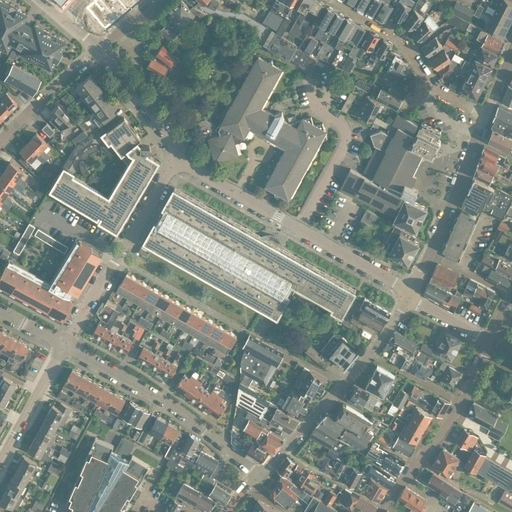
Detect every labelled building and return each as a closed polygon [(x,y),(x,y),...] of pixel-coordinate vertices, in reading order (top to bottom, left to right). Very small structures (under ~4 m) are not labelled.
[(90,5),(86,9),(104,30),(115,21),(97,0),(96,0),(94,2),(90,5)] [(97,0),(115,21),(126,12),(116,0),(97,0)] [(116,0),(126,12),(137,3),(135,0),(116,0)] [(189,9),(181,0),(165,14),(171,21),(167,25),(167,24),(160,30),(169,41),(176,35),(174,32),(189,19),(191,19),(193,18),(193,16),(196,13),(200,17),(201,16),(204,19),(209,15),(192,6),(189,9)] [(214,10),(219,0),(197,0),(202,5),(214,10)] [(283,0),(277,0),(272,8),(276,11),(277,11),(282,3),(281,3),(283,0)] [(277,11),(276,11),(276,12),(280,14),(288,1),(294,5),(296,0),(283,0),(281,3),(282,3),(277,11)] [(314,0),(301,0),(297,7),(302,10),(290,32),(300,37),(305,29),(304,28),(299,25),(314,0)] [(314,10),(315,11),(320,14),(325,5),(316,0),(314,0),(299,25),(304,28),(314,10)] [(369,0),(365,7),(375,13),(382,0),(369,0)] [(382,0),(375,13),(384,19),(392,5),(386,2),(387,0),(382,0)] [(398,6),(392,15),(394,16),(393,17),(394,17),(398,20),(398,19),(402,21),(411,7),(414,1),(412,0),(394,0),(393,4),(398,6)] [(418,0),(413,9),(415,10),(405,23),(406,24),(405,24),(409,27),(409,26),(413,29),(423,17),(423,16),(422,15),(424,13),(420,9),(427,1),(425,0),(418,0)] [(462,3),(456,0),(455,3),(450,11),(456,15),(462,3)] [(511,16),(511,1),(508,0),(501,0),(497,8),(511,16)] [(65,42),(39,28),(34,25),(31,30),(21,25),(27,15),(15,9),(13,11),(9,8),(10,6),(0,1),(0,49),(6,53),(11,45),(20,50),(18,54),(49,71),(65,42)] [(456,15),(462,18),(468,6),(462,3),(456,15)] [(323,22),(314,36),(319,39),(320,40),(324,32),(336,11),(327,6),(319,20),(323,22)] [(474,9),(468,6),(462,18),(468,21),(474,9)] [(492,18),(507,27),(511,17),(511,16),(497,8),(492,18)] [(262,22),(276,30),(283,18),(269,10),(262,22)] [(337,30),(345,16),(336,11),(324,32),(320,40),(325,42),(328,36),(327,35),(327,34),(331,27),(337,30)] [(446,22),(447,22),(465,30),(466,28),(477,34),(476,37),(483,40),(481,45),(489,49),(489,48),(498,52),(504,40),(470,23),(450,13),(446,22)] [(421,41),(433,30),(438,27),(428,15),(424,21),(425,22),(413,33),(414,34),(413,35),(417,39),(418,38),(421,41)] [(286,26),(287,26),(290,20),(285,17),(281,23),(286,26)] [(342,34),(335,47),(339,49),(343,44),(355,23),(347,18),(339,33),(342,34)] [(502,36),(507,27),(492,18),(487,28),(502,36)] [(281,23),(276,33),(281,36),(286,26),(281,23)] [(365,28),(355,23),(343,44),(346,46),(350,39),(357,43),(365,28)] [(380,37),(370,31),(355,56),(360,58),(366,47),(372,50),(380,37)] [(276,33),(266,48),(267,48),(288,61),(289,60),(296,48),(297,47),(297,46),(281,36),(276,33)] [(306,35),(298,49),(309,55),(317,41),(306,35)] [(436,37),(422,47),(422,48),(422,49),(424,52),(425,52),(428,57),(442,47),(436,37)] [(385,59),(387,55),(389,52),(390,51),(390,50),(393,44),(384,39),(376,52),(374,51),(367,63),(372,65),(375,59),(378,60),(380,56),(385,59)] [(452,42),(447,39),(444,44),(456,51),(459,45),(452,42)] [(360,46),(355,43),(350,53),(355,55),(360,46)] [(168,66),(176,56),(162,45),(155,55),(168,66)] [(489,49),(481,45),(478,52),(465,45),(463,50),(492,65),(497,54),(489,50),(489,49)] [(219,46),(216,51),(223,55),(226,50),(219,46)] [(296,48),(289,60),(308,72),(316,59),(309,55),(298,49),(296,48)] [(17,53),(11,50),(8,55),(13,58),(17,53)] [(390,51),(389,52),(387,55),(395,60),(389,71),(394,74),(393,77),(401,82),(404,76),(408,68),(406,68),(406,67),(408,64),(400,60),(401,58),(400,56),(390,51)] [(451,60),(444,51),(431,60),(437,69),(451,60)] [(356,60),(349,56),(342,68),(349,72),(356,60)] [(283,119),(282,112),(275,114),(274,115),(260,107),(281,69),(272,64),(273,63),(272,59),(268,60),(267,62),(258,57),(218,130),(220,136),(209,139),(215,161),(237,155),(234,144),(240,142),(243,136),(244,136),(249,127),(265,135),(263,139),(269,142),(271,139),(287,147),(265,185),(275,191),(274,192),(275,195),(278,194),(279,193),(288,198),(320,141),(327,139),(325,132),(325,131),(324,130),(322,123),(316,125),(313,124),(311,117),(304,119),(303,118),(302,119),(289,123),(283,120),(283,119)] [(154,59),(148,68),(163,77),(169,68),(154,59)] [(325,65),(316,59),(314,63),(320,67),(323,68),(325,65)] [(462,59),(461,63),(463,64),(486,77),(491,67),(475,59),(473,65),(462,59)] [(4,77),(32,92),(39,79),(11,64),(4,77)] [(463,64),(461,68),(467,71),(464,76),(482,86),(486,77),(463,64)] [(441,70),(439,72),(442,77),(447,73),(456,77),(455,78),(463,82),(460,88),(461,89),(462,90),(464,92),(466,91),(472,94),(473,96),(475,97),(478,96),(479,94),(479,91),(482,86),(464,76),(453,71),(453,70),(449,65),(441,70)] [(90,75),(75,87),(81,95),(97,84),(98,82),(93,76),(92,77),(90,75)] [(393,79),(387,91),(381,88),(376,97),(396,108),(402,98),(403,98),(408,87),(393,79)] [(511,82),(510,85),(509,84),(501,101),(511,105),(511,82)] [(88,103),(103,92),(97,84),(81,95),(88,103)] [(94,111),(109,99),(103,92),(88,103),(94,111)] [(349,92),(345,99),(351,102),(355,95),(349,92)] [(67,106),(71,102),(65,94),(61,98),(67,106)] [(17,105),(14,103),(7,95),(0,102),(0,106),(8,114),(17,105)] [(365,103),(361,111),(359,113),(371,119),(380,102),(367,95),(363,102),(365,103)] [(109,99),(94,111),(97,115),(93,119),(99,127),(115,115),(111,110),(115,107),(109,99)] [(69,107),(73,113),(77,110),(73,104),(69,107)] [(52,116),(49,120),(59,130),(70,119),(57,105),(49,113),(52,116)] [(492,124),(492,125),(492,126),(493,127),(511,136),(511,111),(498,105),(493,119),(495,120),(493,123),(492,123),(492,124)] [(441,132),(422,122),(420,128),(417,127),(419,122),(399,112),(388,135),(381,131),(370,135),(374,146),(377,148),(364,173),(363,173),(370,177),(370,178),(350,169),(340,190),(355,197),(355,196),(393,215),(393,216),(394,216),(397,209),(399,210),(394,220),(416,231),(427,208),(412,201),(414,197),(418,190),(412,187),(417,178),(411,175),(416,166),(417,166),(416,165),(421,156),(422,157),(422,156),(421,156),(423,151),(433,156),(441,141),(437,139),(441,132)] [(77,115),(73,118),(77,123),(81,120),(77,115)] [(48,190),(55,195),(56,192),(66,197),(64,200),(78,208),(79,206),(89,211),(87,214),(94,218),(97,214),(99,216),(97,220),(113,230),(116,225),(119,227),(127,213),(124,212),(130,202),(133,204),(141,190),(138,188),(144,179),(147,181),(155,167),(152,165),(155,160),(144,154),(146,151),(147,151),(148,151),(149,151),(149,150),(150,150),(150,149),(150,148),(149,148),(149,147),(148,147),(147,147),(139,146),(136,143),(140,140),(135,133),(132,135),(125,126),(128,124),(123,118),(100,135),(107,144),(112,140),(122,153),(126,150),(127,152),(135,156),(108,201),(68,177),(71,172),(62,166),(47,190),(48,190)] [(49,137),(54,131),(46,123),(41,129),(49,137)] [(511,136),(493,127),(488,141),(510,151),(511,152),(511,136)] [(88,136),(92,132),(89,128),(84,132),(87,135),(88,136)] [(83,130),(77,135),(81,140),(87,135),(84,132),(83,130)] [(27,142),(46,160),(49,156),(42,149),(47,144),(35,133),(27,142)] [(77,154),(79,151),(91,141),(90,139),(86,137),(74,146),(72,150),(63,165),(68,168),(77,154)] [(42,164),(46,160),(27,142),(19,151),(30,162),(35,156),(42,164)] [(97,150),(96,145),(92,146),(88,148),(85,150),(82,154),(80,157),(84,159),(86,156),(88,154),(90,152),(93,151),(97,150)] [(100,146),(99,151),(102,152),(105,153),(107,155),(109,158),(110,161),(115,159),(114,155),(111,152),(108,149),(104,147),(100,146)] [(484,146),(482,154),(504,165),(508,167),(509,163),(504,161),(506,157),(484,146)] [(478,163),(499,172),(500,168),(502,169),(504,165),(481,154),(481,155),(478,163)] [(20,156),(17,159),(25,166),(28,163),(20,156)] [(52,166),(47,161),(42,166),(48,171),(49,170),(52,166)] [(2,173),(23,187),(26,184),(18,178),(22,171),(10,162),(2,173)] [(82,173),(85,177),(88,173),(86,171),(85,168),(84,165),(84,162),(79,162),(79,166),(80,170),(82,173)] [(499,172),(478,163),(473,176),(489,183),(492,177),(509,185),(511,180),(508,179),(498,174),(499,172)] [(116,164),(110,164),(110,167),(109,170),(107,172),(105,174),(108,179),(112,176),(114,172),(115,168),(116,164)] [(2,173),(0,176),(0,185),(8,191),(12,185),(21,191),(23,187),(2,173)] [(481,209),(501,219),(511,197),(511,195),(497,188),(496,189),(475,179),(469,190),(472,191),(469,196),(467,195),(462,204),(479,213),(481,209)] [(35,192),(41,196),(45,188),(39,184),(35,192)] [(0,185),(0,199),(10,206),(13,203),(4,197),(8,191),(0,185)] [(155,223),(143,241),(277,317),(288,298),(283,295),(292,280),(344,310),(355,291),(282,250),(282,248),(282,246),(281,244),(280,242),(279,240),(278,239),(276,237),(275,236),(273,235),(271,235),(269,234),(268,240),(265,245),(263,245),(262,245),(261,245),(259,245),(258,245),(257,244),(255,243),(259,237),(174,189),(163,208),(167,210),(159,225),(155,223)] [(0,199),(0,205),(7,210),(10,206),(0,199)] [(367,209),(364,215),(362,219),(372,224),(378,215),(367,209)] [(442,251),(446,253),(445,257),(459,263),(479,216),(467,211),(467,213),(461,210),(460,214),(459,214),(450,234),(451,234),(448,240),(447,240),(442,251)] [(500,222),(497,228),(506,232),(509,227),(500,222)] [(389,253),(408,263),(419,244),(413,241),(416,237),(394,227),(387,240),(390,242),(386,250),(390,252),(389,253)] [(497,228),(492,236),(499,240),(503,231),(497,228)] [(505,248),(503,251),(503,252),(505,253),(504,254),(511,258),(511,238),(507,248),(506,247),(505,248)] [(76,293),(88,273),(100,254),(78,240),(78,241),(75,239),(75,240),(78,241),(52,284),(54,285),(52,288),(7,263),(8,260),(6,263),(6,262),(0,273),(0,288),(61,321),(73,299),(71,297),(74,292),(76,293)] [(9,252),(4,249),(0,255),(0,257),(4,260),(9,252)] [(480,262),(494,269),(511,277),(511,266),(498,260),(496,264),(493,262),(493,260),(483,256),(480,262)] [(437,263),(429,280),(449,290),(451,285),(453,285),(459,273),(437,263)] [(482,270),(488,273),(486,278),(508,289),(511,281),(511,278),(491,268),(490,268),(484,265),(482,270)] [(116,292),(127,298),(137,280),(126,273),(116,292)] [(470,279),(463,293),(471,297),(473,293),(480,297),(477,302),(478,303),(486,308),(494,292),(495,292),(470,279)] [(138,304),(148,286),(137,280),(127,298),(138,304)] [(441,301),(444,296),(449,298),(447,302),(455,306),(459,298),(451,294),(452,294),(429,282),(423,292),(441,301)] [(148,286),(138,304),(149,311),(159,292),(148,286)] [(291,296),(304,303),(307,298),(294,291),(291,296)] [(159,292),(149,311),(160,317),(170,298),(159,292)] [(108,298),(105,303),(114,308),(116,310),(119,311),(119,312),(122,307),(119,305),(108,298)] [(160,317),(171,323),(181,305),(170,298),(160,317)] [(354,316),(351,322),(361,327),(364,322),(380,331),(390,313),(389,313),(365,299),(362,304),(360,308),(363,310),(358,318),(354,316)] [(105,303),(102,308),(111,313),(114,308),(105,303)] [(471,303),(468,308),(479,314),(482,309),(471,303)] [(319,310),(318,311),(341,324),(344,319),(317,304),(315,307),(319,310)] [(182,330),(192,311),(181,305),(171,323),(182,330)] [(98,322),(92,334),(104,339),(110,329),(115,319),(119,311),(116,310),(114,308),(111,313),(107,322),(100,319),(98,322)] [(192,311),(182,330),(193,336),(203,317),(192,311)] [(204,342),(214,323),(203,317),(193,336),(204,342)] [(344,320),(341,325),(354,333),(357,328),(344,320)] [(214,323),(204,342),(215,348),(225,330),(214,323)] [(132,328),(129,333),(135,336),(134,338),(138,340),(144,329),(140,327),(137,331),(133,329),(132,328)] [(123,335),(110,329),(104,339),(117,346),(123,335)] [(225,330),(215,348),(226,355),(236,336),(225,330)] [(327,370),(335,360),(344,368),(359,350),(337,331),(322,348),(324,350),(321,354),(310,346),(306,351),(327,370)] [(404,351),(411,355),(413,355),(412,357),(414,358),(419,350),(421,345),(394,331),(387,343),(404,351)] [(445,333),(435,351),(422,344),(421,345),(419,350),(429,356),(429,355),(430,356),(430,355),(444,361),(446,357),(451,360),(461,341),(445,333)] [(0,350),(9,355),(17,340),(6,334),(0,345),(0,350)] [(252,378),(265,385),(280,359),(277,350),(249,334),(242,347),(244,348),(241,360),(241,361),(241,371),(245,374),(252,378)] [(123,335),(117,346),(127,352),(132,341),(127,338),(123,335)] [(17,340),(9,355),(3,367),(8,370),(15,358),(20,361),(21,359),(27,362),(33,351),(29,349),(27,348),(28,346),(17,340)] [(137,357),(148,363),(154,352),(143,346),(137,357)] [(414,358),(408,369),(410,371),(425,379),(431,369),(424,365),(422,364),(426,356),(428,357),(429,356),(419,350),(414,358)] [(404,351),(396,365),(404,369),(407,371),(408,369),(414,358),(412,357),(413,355),(411,355),(404,351)] [(154,352),(148,363),(161,371),(167,359),(154,352)] [(167,359),(161,371),(171,376),(177,365),(182,356),(177,353),(172,362),(167,359)] [(377,366),(366,386),(383,395),(387,388),(390,390),(393,385),(390,383),(394,376),(377,366)] [(441,380),(453,387),(461,374),(449,367),(441,380)] [(64,384),(75,390),(82,375),(72,369),(64,384)] [(184,374),(175,386),(185,394),(196,379),(191,375),(189,378),(184,374)] [(245,374),(240,382),(248,386),(252,378),(245,374)] [(304,379),(298,389),(316,399),(316,398),(326,381),(313,374),(309,381),(304,379)] [(93,381),(82,375),(75,390),(85,396),(93,381)] [(4,376),(0,382),(0,389),(9,394),(16,383),(4,376)] [(234,378),(230,376),(226,382),(231,384),(234,378)] [(202,383),(196,379),(185,394),(196,402),(205,390),(200,386),(202,383)] [(85,396),(96,402),(103,387),(93,381),(85,396)] [(290,430),(298,419),(299,418),(270,402),(259,395),(260,393),(248,386),(240,382),(236,405),(248,412),(265,423),(269,424),(271,420),(290,430)] [(366,391),(354,384),(349,392),(348,392),(355,396),(356,395),(365,399),(374,404),(377,399),(366,391)] [(196,402),(207,410),(218,395),(217,395),(221,390),(216,386),(212,391),(210,393),(205,390),(196,402)] [(421,390),(413,386),(410,392),(418,397),(421,390)] [(96,402),(106,407),(114,392),(103,387),(96,402)] [(280,397),(286,400),(286,399),(290,401),(292,399),(305,406),(309,398),(292,388),(288,395),(283,392),(280,397)] [(9,394),(0,389),(0,403),(3,406),(9,394)] [(221,390),(217,395),(218,395),(222,398),(225,392),(221,389),(221,390)] [(393,404),(396,405),(399,407),(401,408),(404,404),(406,398),(409,394),(401,389),(393,404)] [(60,391),(57,397),(67,403),(71,397),(60,391)] [(360,407),(362,404),(371,409),(374,404),(365,399),(356,395),(355,396),(348,392),(349,392),(347,391),(343,397),(360,407)] [(125,399),(114,392),(106,407),(117,413),(125,399)] [(420,397),(418,397),(410,392),(409,394),(406,398),(411,400),(420,406),(424,408),(431,412),(431,411),(433,412),(442,417),(450,403),(439,397),(433,407),(429,405),(425,400),(423,399),(420,397)] [(223,399),(218,395),(207,410),(217,417),(226,405),(221,401),(223,399)] [(278,402),(277,405),(299,417),(305,406),(292,399),(290,401),(286,399),(286,400),(283,404),(278,402)] [(78,409),(80,404),(73,400),(71,405),(78,409)] [(129,422),(131,423),(140,406),(130,401),(122,415),(131,420),(129,422)] [(466,415),(467,416),(489,428),(487,433),(499,439),(507,423),(495,417),(497,414),(473,402),(466,415)] [(53,405),(47,416),(58,422),(63,425),(72,409),(60,403),(58,407),(53,405)] [(80,404),(78,409),(85,413),(88,408),(80,404)] [(335,418),(346,425),(373,440),(382,425),(386,427),(388,424),(372,416),(369,420),(343,404),(335,418)] [(394,415),(398,407),(393,404),(389,412),(394,415)] [(140,406),(132,422),(135,423),(134,426),(137,429),(139,425),(142,427),(150,412),(140,406)] [(411,415),(426,424),(432,415),(417,407),(416,406),(411,415)] [(100,418),(102,414),(95,409),(93,414),(100,418)] [(259,444),(269,450),(273,452),(283,439),(263,427),(265,423),(248,412),(242,422),(245,424),(242,429),(245,431),(251,434),(257,438),(257,437),(262,439),(259,444)] [(316,424),(335,435),(342,424),(345,426),(346,425),(335,418),(335,419),(326,413),(316,424)] [(389,424),(393,416),(388,413),(383,421),(389,424)] [(406,424),(421,433),(426,424),(411,415),(408,413),(405,418),(408,420),(406,424)] [(102,414),(100,418),(107,422),(109,417),(102,414)] [(118,428),(119,427),(121,422),(123,423),(126,419),(119,414),(113,425),(118,428)] [(141,433),(138,439),(137,440),(142,443),(149,430),(161,436),(168,422),(157,416),(157,417),(152,414),(141,433)] [(47,416),(41,426),(52,433),(58,422),(47,416)] [(161,436),(172,442),(165,455),(170,458),(182,436),(177,433),(180,428),(168,422),(161,436)] [(421,433),(406,424),(400,433),(416,442),(421,433)] [(71,430),(79,434),(82,429),(74,425),(71,430)] [(346,425),(345,426),(338,438),(365,454),(373,440),(346,425)] [(454,441),(463,429),(458,425),(449,437),(454,441)] [(41,426),(35,438),(46,444),(46,445),(50,447),(56,436),(52,434),(52,433),(41,426)] [(330,448),(327,453),(334,457),(336,459),(340,453),(339,453),(340,452),(345,443),(336,438),(315,426),(309,436),(330,448)] [(456,442),(469,450),(477,436),(464,428),(456,442)] [(261,461),(268,452),(252,442),(231,429),(231,441),(231,443),(238,449),(244,452),(243,452),(257,461),(261,461)] [(79,434),(71,430),(69,434),(76,438),(79,434)] [(393,446),(410,455),(416,444),(396,432),(392,439),(395,441),(393,446)] [(189,463),(193,465),(201,451),(196,448),(200,441),(200,439),(190,433),(187,438),(182,436),(170,458),(169,459),(178,464),(182,457),(190,461),(189,463)] [(374,440),(379,443),(384,446),(388,440),(377,434),(374,440)] [(40,455),(46,445),(46,444),(35,438),(29,448),(40,455)] [(120,511),(124,507),(122,506),(127,496),(130,497),(138,485),(136,483),(142,473),(145,474),(149,467),(131,456),(129,460),(126,459),(133,445),(121,438),(114,453),(111,451),(113,447),(95,439),(91,447),(93,447),(90,458),(88,457),(81,472),(83,474),(78,484),(76,483),(69,497),(71,499),(69,504),(73,507),(70,511),(120,511)] [(405,462),(388,452),(377,446),(379,443),(374,440),(373,440),(365,454),(376,460),(381,463),(398,473),(405,462)] [(474,447),(464,465),(511,492),(511,474),(483,458),(484,456),(487,457),(488,455),(474,447)] [(60,452),(67,457),(70,452),(63,448),(60,452)] [(459,459),(443,449),(431,467),(447,478),(459,459)] [(218,460),(201,451),(193,465),(192,467),(204,473),(210,477),(218,460)] [(67,457),(60,452),(58,457),(65,461),(67,457)] [(25,456),(19,467),(30,474),(34,476),(38,470),(34,467),(37,462),(25,456)] [(294,463),(287,456),(276,469),(281,473),(286,477),(292,470),(290,468),(294,463)] [(338,477),(341,471),(345,464),(341,461),(336,459),(334,457),(331,463),(327,462),(324,469),(338,477)] [(166,464),(168,465),(180,472),(183,467),(178,464),(169,459),(166,464)] [(50,465),(59,470),(61,467),(52,461),(50,465)] [(367,474),(378,481),(390,488),(396,478),(373,463),(367,474)] [(300,473),(303,468),(297,464),(294,469),(300,473)] [(346,483),(354,487),(359,477),(361,473),(345,464),(341,471),(350,475),(346,483)] [(59,470),(50,465),(47,470),(57,475),(59,470)] [(19,467),(13,478),(24,484),(30,474),(19,467)] [(311,477),(313,474),(304,468),(296,481),(305,486),(303,488),(312,494),(317,485),(309,480),(311,477)] [(204,473),(201,478),(212,484),(214,480),(215,479),(210,477),(204,473)] [(293,484),(286,477),(281,473),(279,479),(282,482),(277,488),(276,488),(270,495),(285,508),(297,494),(308,503),(313,496),(293,484)] [(432,473),(426,484),(446,497),(444,500),(452,505),(461,492),(432,473)] [(9,484),(6,489),(23,498),(26,492),(29,487),(24,484),(13,478),(11,477),(7,483),(9,484)] [(56,483),(47,478),(45,482),(54,487),(56,483)] [(363,492),(379,501),(387,488),(371,479),(368,483),(361,479),(356,488),(363,492)] [(224,504),(231,494),(229,493),(231,489),(217,481),(214,480),(212,484),(211,485),(214,487),(209,494),(222,503),(224,504)] [(42,487),(51,492),(54,487),(45,482),(42,487)] [(176,495),(177,495),(206,511),(208,511),(215,501),(183,483),(176,495)] [(341,487),(336,496),(339,498),(338,500),(359,511),(373,511),(377,507),(344,489),(341,487)] [(425,500),(406,488),(405,487),(396,498),(417,511),(419,509),(422,511),(424,508),(421,506),(425,500)] [(1,500),(13,506),(17,508),(23,498),(6,489),(1,500)] [(498,502),(511,509),(511,493),(505,489),(498,502)] [(315,497),(319,500),(323,494),(318,491),(315,497)] [(336,496),(329,491),(323,501),(330,505),(336,496)] [(338,511),(319,500),(315,497),(313,496),(308,503),(304,511),(305,511),(338,511)] [(177,511),(183,503),(175,499),(167,511),(177,511)] [(278,511),(256,500),(259,502),(253,511),(278,511)] [(34,505),(43,510),(45,505),(36,501),(34,505)] [(490,511),(473,502),(466,511),(490,511)]
